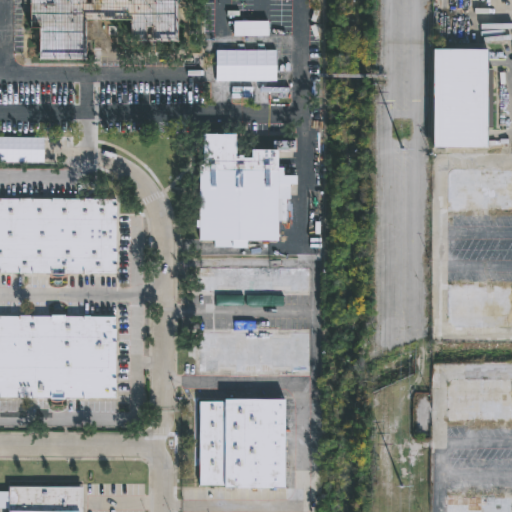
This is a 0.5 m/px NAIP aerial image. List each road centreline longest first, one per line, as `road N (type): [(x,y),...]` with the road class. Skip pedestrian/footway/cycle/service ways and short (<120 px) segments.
road 1 (residential): [(0,152),(117,161),(153,198),(165,235),(165,413),(157,436)]
road 2 (residential): [(0,445),(143,446)]
